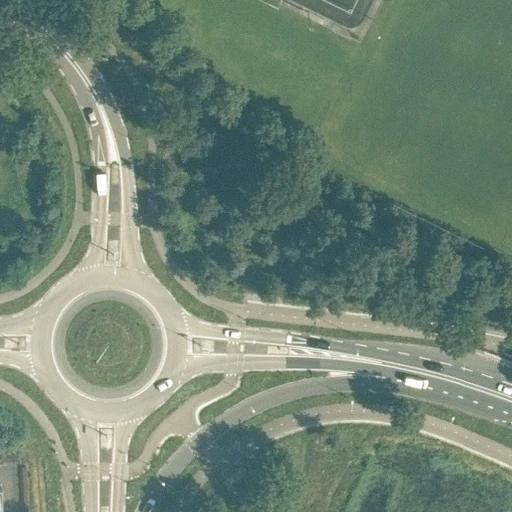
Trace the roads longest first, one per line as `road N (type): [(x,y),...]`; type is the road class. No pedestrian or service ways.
road 1 (secondary): [(136,511),(156,480),(217,424),(273,397),(322,384),(445,376)]
road 2 (secondary): [(445,376),(388,355),(181,328)]
road 3 (secondary): [(179,364),(445,376)]
road 4 (unclassified): [(131,275),(126,169),(105,122)]
road 5 (unclassified): [(8,0),(65,54),(105,122)]
road 6 (unclassified): [(105,122),(96,274)]
